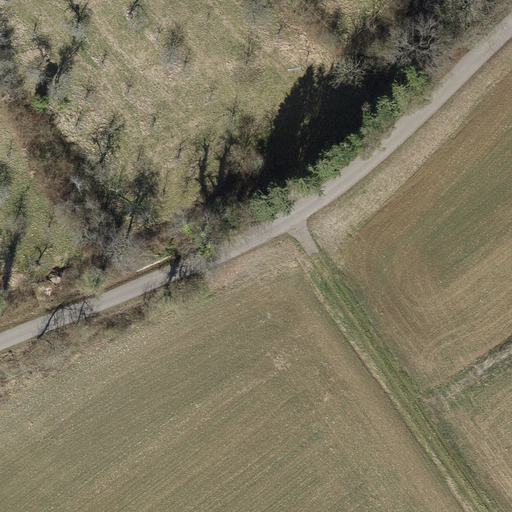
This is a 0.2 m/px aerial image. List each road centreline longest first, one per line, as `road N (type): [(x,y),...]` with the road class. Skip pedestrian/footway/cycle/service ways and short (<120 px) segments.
road 1 (residential): [(0,339),(187,261),(329,190),(511,32)]
road 2 (track): [(284,212),(484,511)]
